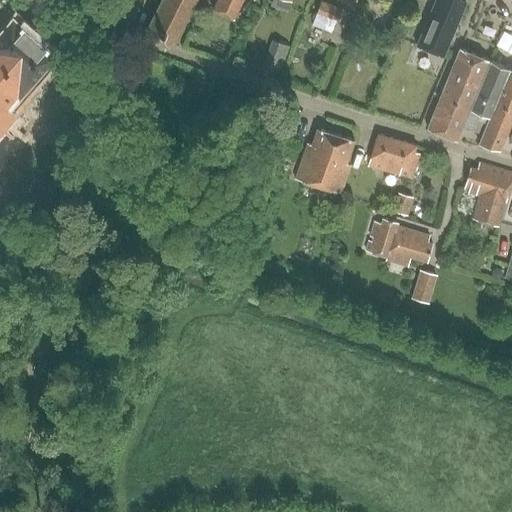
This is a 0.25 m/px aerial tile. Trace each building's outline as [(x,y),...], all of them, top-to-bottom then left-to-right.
[(157,0),(139,34),(170,47),(192,0),(215,0),(210,11),(231,21),(241,0),(157,0)] [(455,0),(434,0),(415,46),(416,46),(431,52),(442,57),(465,4),(455,0)] [(343,10),(321,1),(316,15),(338,23),(343,10)] [(21,95),(53,59),(10,22),(0,32),(0,153),(11,141),(4,134),(31,104),(21,95)] [(372,57),(377,45),(357,37),(353,48),(372,57)] [(289,48),(277,43),(267,68),(279,73),(289,48)] [(454,142),(471,101),(487,61),(458,49),(425,130),(454,142)] [(238,70),(240,62),(231,59),(229,67),(238,70)] [(498,154),(511,119),(511,71),(488,62),(468,111),(474,113),(468,129),(477,133),(481,124),(485,125),(477,145),(498,154)] [(278,135),(284,137),(289,122),(293,123),(297,111),(288,108),(284,121),(283,120),(278,135)] [(305,144),(294,179),(340,194),(350,165),(346,164),(354,141),(317,129),(311,146),(305,144)] [(415,147),(375,135),(366,165),(411,178),(418,155),(413,153),(415,147)] [(470,171),(463,193),(478,197),(471,220),(496,227),(502,205),(503,205),(511,176),(511,175),(481,166),(479,174),(470,171)] [(405,218),(411,199),(396,195),(390,214),(405,218)] [(425,264),(430,247),(425,245),(428,237),(396,228),(396,225),(382,221),(380,226),(373,224),(365,253),(384,258),(383,260),(406,267),(409,259),(425,264)] [(511,282),(511,244),(501,280),(511,282)] [(417,271),(409,299),(426,304),(434,276),(417,271)]
